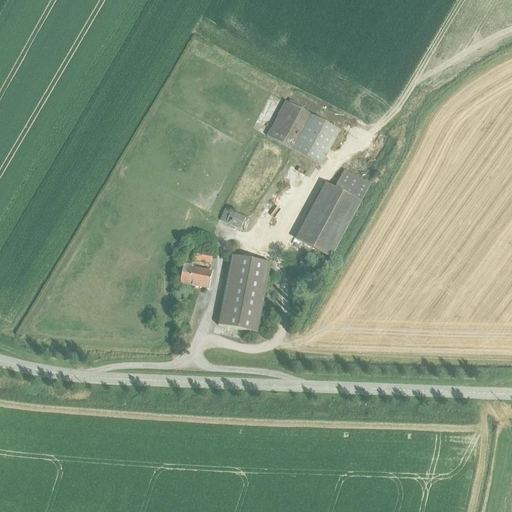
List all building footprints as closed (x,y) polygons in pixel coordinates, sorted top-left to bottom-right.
[(269,137),(327,161),(342,126),(285,101),(269,137)] [(338,186),(326,180),(298,239),(335,256),(371,181),(346,169),(338,186)] [(243,227),(249,215),(227,205),(222,217),(243,227)] [(214,262),(215,256),(197,254),(196,259),(214,262)] [(233,254),(222,325),(262,331),(273,260),(233,254)] [(194,266),(195,263),(186,262),(183,283),(211,287),(214,268),(194,266)]
